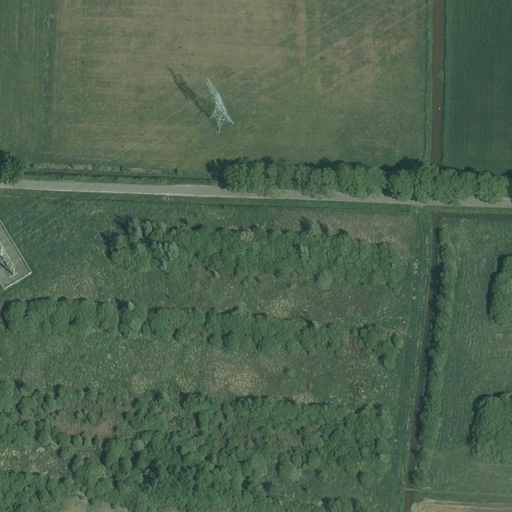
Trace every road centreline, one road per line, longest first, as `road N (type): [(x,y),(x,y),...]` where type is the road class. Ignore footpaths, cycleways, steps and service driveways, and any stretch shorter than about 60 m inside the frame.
road 1 (unclassified): [(511,203),(0,184)]
road 2 (track): [(395,488),(422,226)]
road 3 (track): [(393,511),(395,488),(511,493)]
